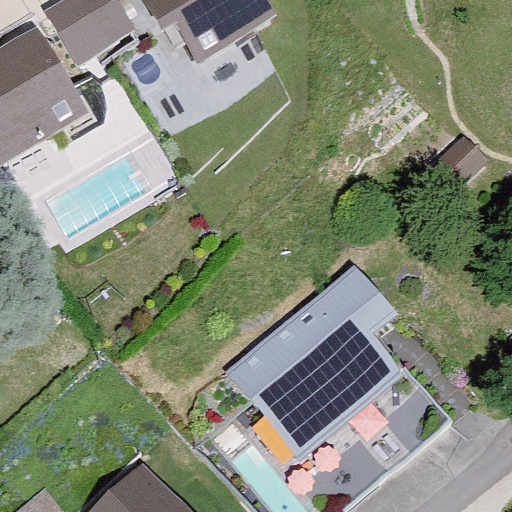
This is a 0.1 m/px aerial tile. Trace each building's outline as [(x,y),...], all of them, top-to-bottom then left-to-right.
[(101,0),(82,0),(56,15),(83,62),(124,39),(101,0)] [(251,0),(158,0),(199,69),(268,28),(251,0)] [(77,119),(36,48),(0,68),(0,158),(2,162),(77,119)] [(461,148),(435,176),(457,197),(483,168),(461,148)] [(388,327),(355,286),(239,380),(300,455),(390,382),(362,348),(388,327)] [(347,469),(359,488),(451,432),(420,380),(308,448),(328,480),(347,469)] [(184,511),(147,473),(105,511),(184,511)] [(65,511),(49,490),(19,511),(65,511)]
